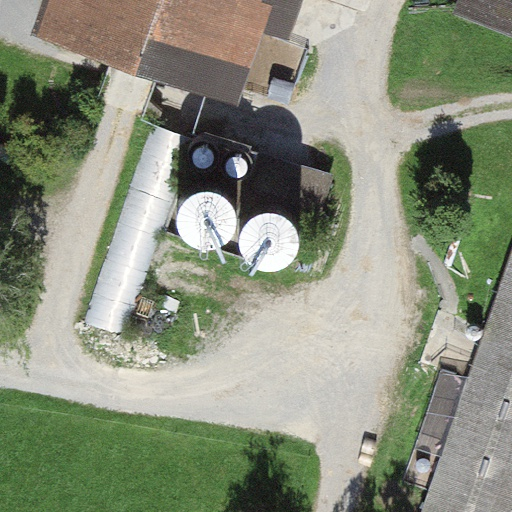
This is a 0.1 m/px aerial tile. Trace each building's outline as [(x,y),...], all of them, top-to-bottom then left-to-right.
[(242,89),(271,0),(47,0),(40,23),(242,89)] [(511,0),(466,0),(462,14),(511,30),(511,0)] [(195,233),(203,238),(212,241),(222,240),(231,236),(238,230),(242,221),(244,212),(242,202),(237,194),(230,187),(221,184),(212,183),(203,186),(195,191),(189,198),(186,207),(186,217),(189,225),(195,233)] [(259,252),(267,257),(277,259),(286,258),(295,255),(302,248),(307,240),(308,230),(307,221),(302,212),(295,206),(286,202),(276,202),(267,204),(259,209),(254,217),(251,226),(251,235),(254,244),(259,252)] [(511,511),(511,234),(410,511),(511,511)]
